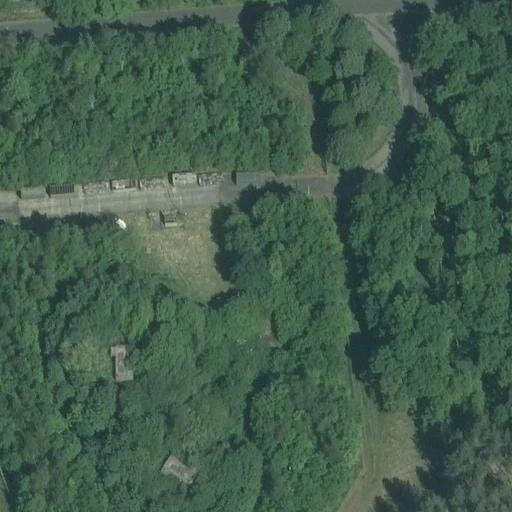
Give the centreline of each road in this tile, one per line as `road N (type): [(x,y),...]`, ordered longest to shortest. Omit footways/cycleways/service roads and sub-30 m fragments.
road 1 (unknown): [(0,198),(358,159),(386,145),(404,121),(408,2)]
road 2 (unclassified): [(0,34),(435,0)]
